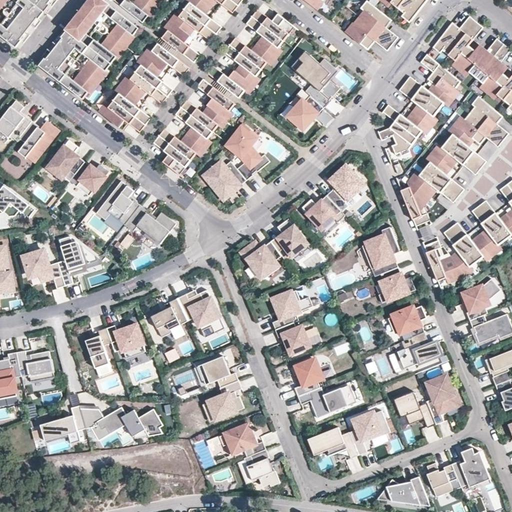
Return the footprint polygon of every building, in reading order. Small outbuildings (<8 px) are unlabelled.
[(41,11),(27,0),(18,0),(16,3),(17,4),(13,9),(32,24),(41,11)] [(27,0),(41,11),(50,0),(27,0)] [(89,36),(82,31),(98,10),(106,15),(110,19),(115,11),(100,0),(92,0),(68,32),(87,47),(93,39),(89,36)] [(128,0),(124,0),(120,6),(142,23),(147,17),(148,16),(146,15),(154,5),(148,0),(135,0),(135,1),(133,4),(128,0)] [(204,10),(207,6),(199,0),(191,0),(189,4),(184,10),(215,35),(220,29),(210,21),(211,20),(205,16),(205,15),(204,10)] [(233,13),(237,7),(228,0),(199,0),(207,6),(210,2),(215,2),(216,2),(221,6),(222,5),(233,13)] [(316,0),(311,7),(314,10),(321,1),(320,0),(319,0),(316,0)] [(360,10),(366,2),(363,0),(362,0),(357,8),(360,10)] [(390,4),(384,0),(381,0),(380,2),(387,8),(390,4)] [(411,21),(426,1),(424,0),(384,0),(390,4),(403,15),(411,21)] [(360,10),(355,16),(392,45),(397,39),(384,30),(385,28),(382,27),(388,19),(366,2),(360,10)] [(158,8),(154,5),(146,15),(148,16),(147,17),(150,18),(158,8)] [(32,24),(13,9),(5,19),(24,34),(32,24)] [(251,15),(283,41),(288,34),(294,28),(281,18),(278,21),(273,21),(267,17),(266,18),(256,9),(251,15)] [(106,15),(98,10),(82,31),(89,36),(94,30),(98,34),(100,31),(103,33),(106,29),(103,27),(105,24),(101,21),(106,15)] [(172,24),(185,34),(188,30),(193,30),(194,30),(199,34),(200,33),(211,41),(215,35),(184,10),(178,17),(172,24)] [(109,35),(122,45),(130,35),(132,36),(138,29),(115,11),(110,19),(117,24),(109,35)] [(172,24),(178,17),(174,14),(169,21),(172,24)] [(256,31),(261,35),(262,35),(262,40),(259,45),(271,55),(277,48),(283,41),(251,15),(247,21),(257,29),(256,31)] [(411,21),(403,15),(400,18),(408,24),(411,21)] [(392,45),(355,16),(350,24),(349,24),(353,26),(346,35),(365,50),(372,41),(374,43),(375,42),(387,51),(392,45)] [(511,74),(508,80),(504,80),(499,76),(494,72),(494,69),(499,62),(498,62),(508,50),(502,44),(496,39),(486,52),(485,51),(480,57),(477,58),(472,54),(467,50),(467,47),(472,40),(471,39),(481,27),(469,18),(459,30),(458,29),(456,31),(449,26),(433,45),(440,50),(453,61),(461,67),(468,73),(481,84),(488,90),(496,96),(509,106),(511,108),(511,74)] [(0,36),(13,47),(24,34),(5,19),(1,25),(0,24),(0,36)] [(391,21),(388,19),(382,27),(385,28),(391,21)] [(167,32),(172,24),(169,21),(163,29),(167,32)] [(342,32),(346,35),(353,26),(349,24),(350,24),(348,23),(342,32)] [(458,29),(451,23),(449,26),(456,31),(458,29)] [(188,48),(183,44),(182,43),(182,38),(185,34),(172,24),(167,32),(161,38),(193,63),(198,57),(188,49),(188,48)] [(81,54),(87,47),(68,32),(58,44),(76,59),(81,54)] [(110,64),(115,58),(115,57),(114,56),(122,45),(109,35),(102,42),(100,45),(93,39),(87,47),(110,64)] [(122,45),(126,48),(135,37),(132,36),(130,35),(122,45)] [(271,55),(259,45),(255,49),(250,50),(250,49),(244,45),(243,46),(233,37),(228,43),(260,69),(265,62),(271,55)] [(365,50),(367,51),(374,43),(372,41),(365,50)] [(236,73),(248,83),(260,69),(228,43),(223,49),(233,58),(232,59),(238,63),(238,64),(239,69),(236,73)] [(68,69),(76,59),(58,44),(50,55),(68,69)] [(184,75),(190,69),(158,44),(152,51),(146,59),(159,68),(162,64),(167,64),(168,64),(173,68),(174,67),(184,75)] [(122,45),(114,56),(115,57),(115,58),(117,60),(126,48),(122,45)] [(433,45),(431,48),(438,53),(440,50),(433,45)] [(85,74),(94,81),(102,70),(104,72),(104,71),(110,64),(87,47),(81,54),(89,60),(80,70),(85,74)] [(146,59),(152,51),(148,48),(143,55),(146,59)] [(277,48),(271,55),(275,58),(281,51),(277,48)] [(290,66),(294,70),(308,54),(304,50),(290,66)] [(308,54),(294,70),(309,83),(303,91),(307,95),(321,107),(327,100),(326,99),(327,98),(314,87),(332,67),(322,58),(318,63),(308,54)] [(50,55),(40,68),(59,83),(65,75),(64,74),(68,69),(50,55)] [(141,66),(146,59),(143,55),(137,63),(141,66)] [(271,55),(265,62),(269,65),(275,58),(271,55)] [(416,108),(412,113),(409,118),(406,118),(405,118),(399,113),(398,114),(386,104),(381,110),(393,120),(388,126),(376,130),(379,137),(390,133),(393,131),(396,133),(399,140),(393,142),(389,144),(392,153),(406,148),(420,131),(426,124),(432,117),(442,103),(448,96),(460,82),(426,55),(420,62),(432,72),(431,73),(434,75),(428,82),(432,84),(434,86),(430,90),(427,91),(427,90),(421,85),(420,86),(408,77),(398,89),(410,98),(410,100),(416,105),(416,108)] [(156,73),(159,68),(146,59),(141,66),(135,73),(167,98),(172,92),(161,84),(162,82),(157,78),(156,78),(156,73)] [(461,67),(453,61),(451,64),(458,70),(461,67)] [(248,83),(236,73),(232,77),(227,78),(226,77),(221,73),(220,74),(209,66),(237,97),(242,90),(248,83)] [(336,70),(332,67),(314,87),(327,98),(329,96),(330,97),(338,87),(328,79),(336,70)] [(468,73),(461,67),(458,70),(466,76),(468,73)] [(94,81),(98,84),(106,73),(104,71),(104,72),(102,70),(94,81)] [(162,104),(167,98),(135,73),(130,80),(124,87),(137,97),(140,93),(145,92),(151,97),(152,96),(162,104)] [(434,75),(431,73),(426,80),(428,82),(434,75)] [(65,75),(59,83),(82,100),(87,93),(86,92),(94,81),(85,74),(79,82),(74,78),(72,81),(65,75)] [(254,76),(248,83),(252,86),(258,79),(254,76)] [(124,87),(130,80),(126,77),(120,84),(124,87)] [(221,117),(227,109),(233,103),(200,78),(196,83),(206,91),(205,93),(211,97),(212,97),(212,102),(209,107),(221,117)] [(98,84),(94,81),(86,92),(87,93),(89,95),(98,84)] [(248,83),(242,90),(246,93),(252,86),(248,83)] [(118,94),(124,87),(120,84),(114,91),(118,94)] [(488,90),(481,84),(479,87),(486,93),(488,90)] [(133,101),(137,97),(124,87),(118,94),(113,101),(144,126),(149,120),(139,112),(140,111),(134,106),(133,101)] [(458,92),(454,89),(448,96),(452,99),(458,92)] [(496,96),(488,90),(486,93),(493,99),(496,96)] [(300,100),(287,115),(302,128),(312,117),(311,116),(314,113),(315,114),(321,107),(307,95),(302,101),(300,100)] [(446,107),(452,99),(448,96),(442,103),(446,107)] [(480,99),(477,97),(470,105),(473,107),(480,99)] [(447,171),(451,166),(455,161),(458,161),(464,166),(465,165),(477,175),(487,164),(475,154),(476,153),(470,147),(469,144),(473,140),(475,142),(478,144),(484,137),(486,139),(487,138),(499,148),(509,137),(497,127),(498,126),(495,124),(501,117),(480,99),(473,107),(457,127),(451,134),(440,148),(434,155),(428,162),(418,175),(412,182),(409,186),(408,186),(400,190),(409,211),(417,207),(426,202),(424,194),(427,191),(428,192),(432,188),(435,187),(437,189),(442,193),(442,192),(454,202),(464,190),(452,180),(453,179),(447,174),(447,171)] [(178,106),(210,131),(216,124),(221,117),(209,107),(205,111),(200,112),(200,111),(194,107),(193,108),(183,100),(178,106)] [(10,137),(16,142),(18,139),(31,122),(24,117),(23,119),(17,115),(19,113),(23,108),(15,101),(0,120),(0,132),(8,139),(10,137)] [(101,115),(114,125),(117,121),(122,121),(123,122),(128,126),(129,124),(139,132),(144,126),(113,101),(107,108),(101,115)] [(97,112),(101,115),(107,108),(103,105),(97,112)] [(199,145),(205,138),(210,131),(178,106),(174,112),(184,119),(183,121),(189,125),(189,126),(190,131),(186,135),(199,145)] [(227,109),(221,117),(225,120),(231,113),(227,109)] [(221,117),(216,124),(220,127),(225,120),(221,117)] [(432,117),(426,124),(430,127),(436,120),(432,117)] [(463,120),(459,117),(453,124),(457,127),(463,120)] [(495,124),(498,126),(504,119),(501,117),(495,124)] [(36,130),(38,127),(31,122),(18,139),(24,144),(18,153),(25,158),(30,151),(37,156),(56,132),(46,124),(42,130),(40,133),(36,130)] [(256,157),(246,145),(255,134),(242,123),(225,143),(238,154),(243,160),(234,167),(238,172),(244,179),(250,173),(250,172),(253,169),(254,170),(267,160),(261,153),(256,157)] [(424,134),(430,127),(426,124),(420,131),(424,134)] [(451,134),(457,127),(453,124),(447,131),(451,134)] [(156,134),(188,159),(193,152),(199,145),(186,135),(183,139),(178,140),(177,140),(172,135),(171,136),(160,128),(156,134)] [(390,133),(393,142),(399,140),(396,133),(393,131),(390,133)] [(164,162),(176,173),(182,166),(188,159),(156,134),(151,140),(162,148),(161,149),(166,153),(167,154),(167,159),(164,162)] [(480,146),(486,139),(484,137),(478,144),(480,146)] [(205,138),(199,145),(203,148),(208,141),(205,138)] [(61,177),(68,183),(75,174),(84,163),(77,157),(76,158),(72,155),(73,154),(77,148),(68,141),(62,148),(63,149),(48,169),(61,178),(61,177)] [(434,155),(440,148),(436,144),(430,152),(434,155)] [(199,145),(193,152),(197,155),(203,148),(199,145)] [(30,151),(25,158),(31,163),(37,156),(30,151)] [(434,155),(430,152),(424,159),(428,162),(434,155)] [(237,184),(244,179),(238,172),(234,167),(228,159),(221,164),(217,159),(210,166),(211,167),(202,174),(208,181),(207,182),(212,189),(214,188),(221,197),(233,187),(232,186),(236,183),(237,184)] [(75,174),(69,182),(88,197),(93,191),(94,191),(108,173),(99,165),(94,171),(93,173),(89,170),(91,168),(84,163),(75,174)] [(396,174),(401,171),(397,163),(392,165),(396,174)] [(331,189),(324,194),(338,209),(339,210),(339,211),(346,205),(342,201),(356,188),(354,186),(361,180),(353,172),(351,174),(344,166),(332,176),(334,179),(331,182),(335,186),(332,190),(331,189)] [(412,182),(418,175),(414,172),(408,179),(412,182)] [(500,218),(495,211),(494,212),(484,200),(472,209),(481,222),(480,222),(485,228),(485,229),(485,232),(480,236),(475,240),(472,239),(467,233),(466,233),(456,221),(444,230),(453,243),(452,244),(457,249),(457,250),(457,253),(452,257),(441,262),(440,260),(439,257),(430,261),(439,280),(447,277),(447,278),(463,270),(483,256),(490,250),(497,244),(511,234),(511,233),(511,179),(499,188),(509,201),(508,202),(511,207),(511,211),(508,215),(503,218),(500,218)] [(124,226),(139,206),(132,201),(131,202),(127,199),(133,192),(126,187),(125,188),(123,186),(124,185),(120,182),(95,214),(104,221),(109,215),(124,226)] [(2,187),(0,190),(0,212),(3,214),(4,214),(9,218),(15,217),(19,211),(22,214),(28,206),(2,187)] [(437,189),(435,187),(432,188),(428,192),(432,195),(437,189)] [(320,228),(339,210),(338,209),(324,194),(318,200),(319,201),(315,205),(314,204),(309,198),(300,206),(307,213),(308,212),(315,213),(314,222),(320,228)] [(28,206),(22,214),(28,218),(34,210),(28,206)] [(146,212),(139,206),(124,226),(132,232),(136,227),(159,245),(175,225),(160,213),(154,221),(146,214),(145,215),(144,214),(146,212)] [(417,207),(409,211),(412,219),(421,216),(417,207)] [(421,216),(412,219),(415,226),(429,221),(426,213),(421,216)] [(282,256),(286,262),(293,257),(293,255),(308,244),(289,219),(278,227),(283,233),(287,240),(283,243),(279,236),(272,242),(282,256)] [(370,270),(373,278),(380,275),(397,268),(394,260),(393,260),(391,256),(389,251),(397,248),(389,228),(380,231),(383,237),(366,244),(376,268),(370,270)] [(358,230),(354,233),(358,238),(362,235),(358,230)] [(283,233),(279,236),(283,243),(287,240),(283,233)] [(129,234),(120,243),(126,249),(135,239),(129,234)] [(57,263),(64,287),(73,284),(70,274),(83,270),(82,265),(96,261),(95,257),(74,241),(71,242),(70,237),(59,240),(65,261),(57,263)] [(427,253),(435,249),(441,247),(438,240),(423,246),(427,253)] [(282,256),(272,242),(264,247),(265,248),(261,251),(256,243),(243,253),(247,259),(248,258),(259,273),(282,256)] [(497,244),(490,250),(493,254),(500,248),(497,244)] [(370,270),(376,268),(366,245),(361,247),(370,270)] [(0,291),(12,290),(9,274),(5,275),(4,267),(6,267),(3,248),(0,248),(0,291)] [(435,249),(427,253),(430,261),(439,257),(435,249)] [(493,254),(490,250),(483,256),(486,260),(493,254)] [(64,287),(57,263),(48,266),(43,251),(23,258),(29,277),(37,274),(38,276),(49,273),(52,280),(53,280),(56,289),(64,287)] [(98,259),(95,257),(96,261),(82,265),(83,270),(100,265),(98,259)] [(275,261),(259,273),(262,277),(278,266),(275,261)] [(397,268),(380,275),(383,282),(380,283),(383,291),(388,301),(414,290),(409,278),(401,281),(399,276),(400,276),(397,268)] [(466,275),(463,270),(447,278),(449,282),(466,275)] [(49,273),(38,276),(40,284),(52,280),(49,273)] [(483,312),(487,310),(484,303),(488,301),(487,298),(500,284),(490,274),(481,284),(459,293),(462,301),(467,299),(470,308),(466,309),(469,318),(483,312)] [(294,323),(299,321),(296,314),(313,307),(312,303),(309,297),(301,300),(297,290),(274,299),(282,318),(272,322),(276,330),(294,323)] [(381,304),(388,301),(383,291),(377,293),(381,304)] [(346,293),(339,296),(341,302),(348,299),(346,293)] [(176,299),(188,322),(194,319),(201,332),(220,322),(211,304),(205,302),(202,303),(198,294),(186,300),(184,295),(176,299)] [(171,308),(150,317),(161,338),(171,334),(170,331),(188,322),(176,299),(169,303),(171,308)] [(405,339),(425,331),(422,323),(418,325),(416,321),(427,317),(422,305),(414,308),(413,307),(391,316),(398,333),(401,332),(405,339)] [(483,312),(469,318),(472,325),(473,325),(475,330),(474,330),(478,340),(497,332),(498,335),(511,329),(511,325),(506,310),(486,319),(483,312)] [(220,322),(201,332),(204,339),(224,329),(220,322)] [(294,323),(276,330),(279,338),(285,336),(292,353),(309,346),(302,328),(297,330),(294,323)] [(111,343),(114,352),(121,349),(124,357),(135,353),(138,363),(148,359),(144,350),(142,342),(135,324),(123,328),(124,331),(116,333),(114,326),(106,329),(111,343)] [(106,329),(97,331),(99,336),(99,338),(93,340),(93,338),(85,341),(94,369),(108,364),(102,346),(111,343),(106,329)] [(425,331),(405,339),(402,340),(406,350),(400,357),(404,368),(441,353),(438,345),(435,344),(434,342),(430,344),(421,347),(420,343),(428,339),(425,331)] [(509,377),(511,375),(511,372),(510,367),(508,367),(507,363),(511,360),(511,346),(490,355),(489,355),(485,357),(490,370),(495,368),(497,372),(492,374),(495,382),(509,377)] [(16,353),(21,378),(28,376),(30,382),(53,378),(52,373),(53,373),(51,360),(50,360),(48,352),(29,356),(30,359),(26,360),(25,356),(24,352),(16,353)] [(20,378),(16,353),(7,355),(9,362),(4,363),(3,361),(0,361),(0,399),(4,399),(3,394),(15,392),(12,379),(20,378)] [(135,353),(124,357),(127,367),(138,363),(135,353)] [(223,356),(201,365),(209,384),(216,381),(219,388),(238,381),(235,373),(230,375),(223,356)] [(297,366),(299,371),(316,360),(315,359),(297,366)] [(298,395),(320,387),(317,380),(323,378),(316,360),(299,371),(304,384),(295,387),(298,395)] [(427,401),(436,424),(444,421),(441,412),(460,404),(455,393),(454,394),(447,376),(429,384),(435,398),(427,401)] [(511,383),(509,377),(495,382),(499,390),(501,389),(504,397),(502,398),(505,407),(511,404),(511,383)] [(241,389),(238,381),(219,388),(222,396),(208,401),(215,419),(243,408),(238,397),(236,398),(234,392),(241,389)] [(350,384),(347,385),(352,398),(347,400),(349,405),(357,402),(350,384)] [(317,407),(314,409),(317,418),(349,405),(347,400),(352,398),(347,385),(324,394),(321,386),(320,387),(298,395),(301,404),(310,400),(313,399),(317,407)] [(428,427),(436,424),(427,402),(419,405),(414,391),(394,398),(401,417),(406,415),(410,424),(424,418),(428,427)] [(215,419),(208,401),(201,404),(208,422),(215,419)] [(87,429),(84,418),(83,413),(81,409),(80,405),(72,408),(75,418),(66,420),(65,418),(42,425),(46,441),(69,435),(71,444),(81,441),(78,431),(87,429)] [(122,408),(118,410),(123,417),(127,416),(126,415),(122,408)] [(99,409),(81,409),(83,413),(84,418),(93,418),(95,422),(104,418),(99,409)] [(135,411),(126,415),(127,416),(123,417),(118,410),(104,418),(95,422),(93,418),(84,418),(87,429),(92,428),(97,427),(99,431),(106,428),(109,433),(125,424),(126,426),(133,438),(139,435),(141,439),(146,439),(152,435),(153,438),(163,436),(160,430),(163,428),(154,411),(139,419),(135,411)] [(350,432),(359,454),(367,451),(364,442),(363,441),(368,439),(370,440),(390,432),(382,410),(374,413),(354,420),(358,429),(350,432)] [(126,426),(125,424),(109,433),(106,428),(99,431),(97,427),(92,428),(99,441),(126,426)] [(245,458),(264,450),(261,442),(256,444),(253,436),(251,437),(250,433),(252,432),(249,424),(218,436),(220,442),(221,446),(224,445),(227,455),(242,449),(245,458)] [(359,454),(350,432),(350,431),(342,434),(339,426),(309,438),(313,448),(328,442),(333,454),(348,448),(351,458),(359,454)] [(35,441),(44,439),(42,429),(33,431),(35,441)] [(220,442),(218,436),(209,439),(211,444),(211,445),(220,442)] [(460,460),(452,463),(458,478),(461,487),(469,483),(470,486),(491,478),(480,451),(475,453),(472,447),(462,451),(467,464),(462,465),(460,460)] [(267,458),(264,450),(245,458),(242,459),(250,482),(257,479),(259,485),(267,483),(268,485),(275,482),(266,459),(267,458)] [(458,478),(452,463),(444,467),(445,469),(440,471),(436,462),(427,465),(430,472),(428,473),(437,496),(454,489),(450,481),(458,478)] [(393,504),(431,505),(419,475),(411,479),(413,483),(404,486),(391,480),(388,489),(393,504)] [(378,501),(393,504),(388,489),(378,501)]
